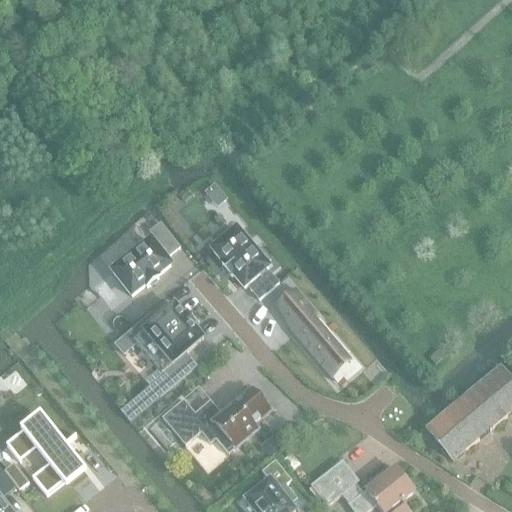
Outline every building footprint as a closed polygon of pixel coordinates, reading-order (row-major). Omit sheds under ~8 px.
[(166,262),(181,250),(162,226),(147,238),(152,244),(113,274),(132,299),(146,288),(147,290),(159,281),(158,279),(171,268),(166,262)] [(270,264),(259,250),(254,254),(237,233),(233,237),(226,229),(211,241),(218,249),(213,253),(224,266),(222,268),(232,279),(234,278),(235,279),(245,291),(260,278),(263,281),(250,292),(260,302),(279,286),(270,275),(269,277),(265,273),(268,271),(266,268),(270,264)] [(296,293),(277,309),(298,333),(293,337),(332,382),(334,380),(337,384),(355,369),(316,323),(319,320),(296,293)] [(151,317),(116,347),(124,356),(136,346),(159,374),(147,384),(151,388),(160,399),(196,369),(186,357),(204,342),(194,330),(196,327),(188,317),(185,320),(175,308),(157,323),(151,317)] [(436,368),(445,359),(438,351),(429,360),(436,368)] [(453,464),(511,414),(511,387),(499,372),(427,432),(453,464)] [(255,428),(266,418),(271,414),(253,391),(222,417),(211,404),(195,417),(184,403),(163,421),(186,449),(202,436),(211,447),(217,443),(229,458),(235,453),(236,454),(259,432),(255,428)] [(23,435),(7,448),(20,465),(36,452),(49,468),(33,481),(47,499),(63,487),(67,491),(87,475),(72,456),(66,448),(43,419),(41,417),(21,433),(23,435)] [(300,467),(292,456),(280,466),(289,476),(300,467)] [(294,511),(288,505),(295,499),(287,488),(292,484),(276,464),(264,473),(262,475),(270,484),(245,503),(252,511),(294,511)] [(404,503),(416,495),(396,471),(383,481),(380,477),(372,483),(375,487),(363,497),(355,488),(359,485),(343,464),(311,489),(327,509),(342,498),(349,508),(352,511),(372,511),(377,508),(380,511),(408,511),(403,505),(405,504),(404,503)] [(14,466),(5,474),(20,493),(30,485),(14,466)] [(3,475),(0,477),(0,496),(3,501),(16,491),(3,475)]
